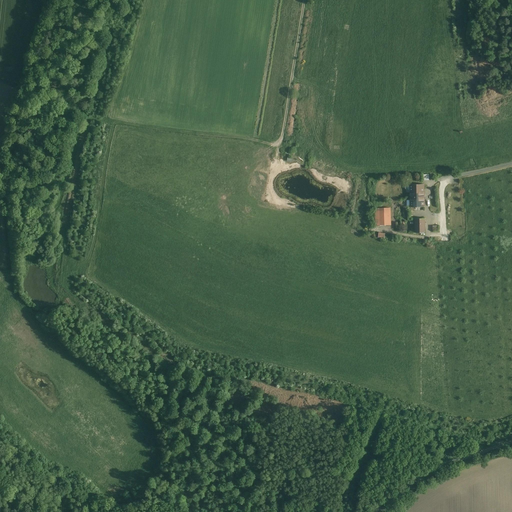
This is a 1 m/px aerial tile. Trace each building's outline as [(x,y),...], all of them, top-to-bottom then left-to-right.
[(424,184),(410,185),(410,194),(424,193),(424,184)] [(424,193),(410,194),(410,201),(410,207),(425,207),(424,193)] [(389,209),(376,209),(376,226),(390,225),(389,209)] [(439,213),(431,213),(432,226),(439,225),(439,213)] [(425,219),(415,219),(415,233),(425,233),(425,219)]
